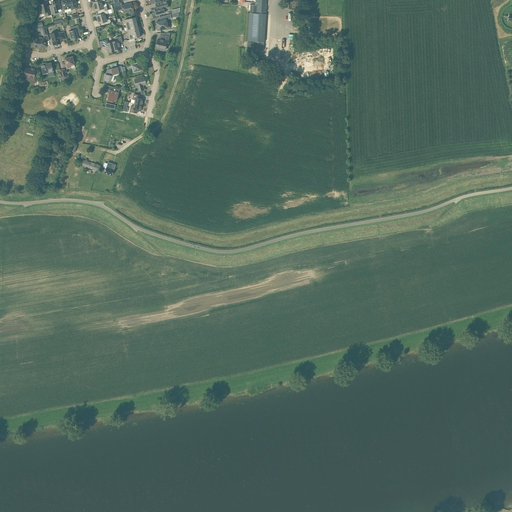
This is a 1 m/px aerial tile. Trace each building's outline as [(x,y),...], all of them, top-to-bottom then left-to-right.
[(57,10),(61,9),(58,0),(52,2),(52,5),(49,6),(51,14),(58,13),(57,10)] [(70,8),(71,10),(77,8),(74,0),(66,0),(62,1),(64,10),(70,8)] [(248,13),(246,41),(251,41),(259,42),(259,50),(263,50),(264,42),(266,14),(266,15),(266,0),(255,0),(255,5),(250,5),(250,13),(248,13)] [(168,8),(166,1),(155,4),(156,7),(154,8),(155,11),(154,11),(156,16),(161,14),(160,14),(164,13),(163,9),(168,8)] [(133,11),(131,3),(122,5),(122,6),(124,13),(128,12),(129,14),(133,13),(133,11)] [(44,13),(45,16),(51,14),(49,6),(46,6),(45,4),(38,5),(41,14),(44,13)] [(97,11),(97,13),(108,10),(107,6),(104,7),(103,4),(94,7),(95,11),(97,11)] [(96,15),(97,20),(106,17),(106,15),(109,14),(108,10),(97,13),(98,15),(96,15)] [(167,23),(166,20),(171,18),(170,14),(159,17),(160,21),(156,22),(157,26),(156,26),(156,29),(157,29),(158,30),(165,28),(165,29),(170,28),(169,23),(167,23)] [(107,20),(106,17),(97,20),(98,24),(100,23),(101,26),(111,23),(110,19),(107,20)] [(136,21),(138,21),(137,17),(135,17),(124,20),(126,27),(137,24),(136,21)] [(139,26),(137,27),(137,24),(126,27),(128,33),(140,30),(139,26)] [(78,25),(75,26),(72,27),(73,30),(69,31),(71,40),(78,39),(77,35),(80,34),(78,25)] [(139,34),(141,33),(140,30),(128,33),(129,40),(132,39),(134,38),(140,37),(139,34)] [(56,46),(58,46),(59,44),(58,44),(60,43),(60,40),(65,39),(63,32),(58,34),(58,32),(50,34),(53,45),(55,45),(56,46)] [(157,40),(155,48),(159,49),(159,50),(164,51),(164,50),(165,50),(166,45),(168,45),(169,41),(168,40),(169,36),(160,34),(159,41),(157,40)] [(116,37),(116,40),(115,40),(115,41),(112,42),(114,51),(121,50),(119,43),(122,42),(121,36),(116,37)] [(32,37),(30,46),(40,48),(47,47),(45,38),(42,39),(41,38),(40,38),(39,38),(38,38),(38,39),(32,37)] [(107,40),(101,41),(103,47),(106,46),(108,53),(114,51),(112,42),(109,43),(108,42),(107,42),(107,40)] [(66,67),(67,67),(67,68),(71,67),(70,66),(74,65),(72,56),(64,59),(65,62),(62,63),(63,67),(66,67)] [(142,70),(141,62),(131,65),(133,72),(142,70)] [(51,63),(41,66),(43,74),(47,73),(53,71),(51,63)] [(121,67),(121,66),(111,69),(111,70),(107,71),(106,74),(105,74),(104,81),(110,82),(112,75),(123,73),(121,67)] [(35,81),(37,74),(35,73),(35,70),(25,68),(23,76),(25,77),(25,79),(35,81)] [(70,77),(66,77),(64,69),(59,70),(62,79),(62,81),(70,79),(70,77)] [(137,87),(138,91),(144,90),(143,85),(146,84),(144,77),(134,80),(136,87),(137,87)] [(116,103),(116,101),(119,93),(120,89),(112,87),(111,90),(109,90),(107,100),(112,102),(116,103)] [(135,100),(134,103),(142,105),(143,99),(140,99),(141,96),(134,94),(132,99),(135,100)] [(134,103),(133,107),(131,106),(130,112),(137,113),(137,110),(141,111),(142,105),(134,103)] [(101,166),(83,160),(81,165),(99,171),(101,166)] [(116,164),(108,162),(104,173),(112,176),(114,170),(116,164)]
